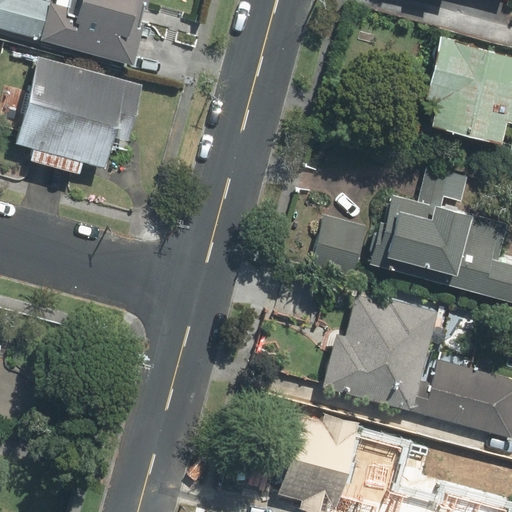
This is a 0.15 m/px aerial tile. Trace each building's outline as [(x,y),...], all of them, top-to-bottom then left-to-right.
[(0,0),(0,16),(139,57),(155,0),(80,0),(80,4),(66,0),(0,0)] [(511,45),(446,26),(429,83),(439,90),(439,113),(510,130),(511,119),(511,45)] [(133,72),(43,50),(23,134),(40,138),(38,150),(86,161),(89,148),(114,154),(133,72)] [(477,206),(414,191),(402,188),(386,258),(511,287),(511,250),(507,249),(511,229),(474,220),(477,206)] [(354,269),(364,220),(321,211),(312,261),(354,269)] [(441,307),(358,282),(330,375),(511,428),(511,374),(428,350),(441,307)] [(323,426),(304,421),(296,450),(283,447),(277,468),(288,471),(281,497),(302,502),(299,511),(356,511),(358,506),(343,502),(360,443),(372,446),(376,430),(325,417),(323,426)] [(418,438),(401,433),(390,447),(400,462),(418,457),(418,438)] [(508,495),(511,477),(511,465),(493,461),(487,490),(508,495)]
